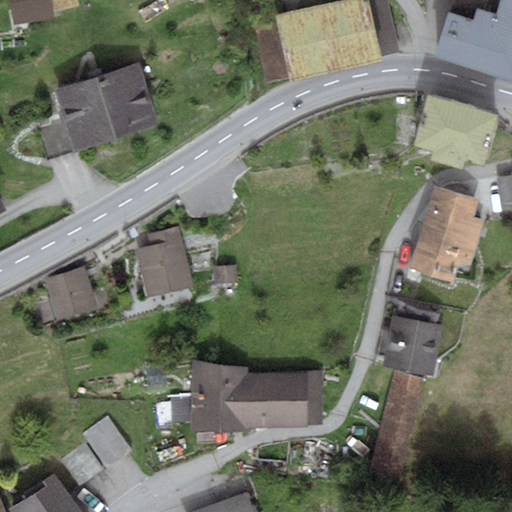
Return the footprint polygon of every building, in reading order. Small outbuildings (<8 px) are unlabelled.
[(50,0),(9,0),(14,23),(53,17),(50,0)] [(77,0),(52,0),(56,12),(79,5),(77,0)] [(387,0),(338,0),(275,14),(253,27),(266,82),(289,77),(290,80),(381,60),(379,55),(397,52),(387,0)] [(511,79),(511,0),(503,0),(499,12),(471,3),(467,16),(445,9),(429,56),(511,83),(511,79)] [(448,0),(445,9),(467,16),(471,3),(499,12),(503,0),(448,0)] [(158,125),(139,63),(55,89),(65,120),(74,151),(158,125)] [(499,113),(427,93),(413,145),(433,151),(430,159),(462,168),(465,159),(485,164),(499,113)] [(74,151),(65,120),(39,127),(49,159),(74,151)] [(511,172),(511,173),(511,175),(495,177),(500,203),(511,201),(511,172)] [(436,187),(424,229),(476,244),(483,220),(472,217),(477,199),(436,187)] [(147,233),(150,245),(137,248),(148,295),(194,285),(180,226),(147,233)] [(470,267),(476,244),(424,229),(411,268),(451,280),(457,263),(470,267)] [(236,265),(214,266),(215,284),(238,283),(236,265)] [(84,267),(45,278),(57,319),(96,307),(84,267)] [(382,365),(433,375),(443,326),(392,316),(382,365)] [(247,373),(247,367),(192,359),(192,393),(170,394),(172,422),(192,422),(192,430),(248,431),(248,428),(247,373)] [(322,372),(247,373),(248,428),(307,427),(307,425),(322,424),(322,372)] [(419,383),(394,377),(371,463),(396,469),(419,383)] [(131,450),(108,417),(84,434),(107,466),(131,450)] [(84,443),(61,460),(80,485),(103,468),(84,443)] [(44,486),(11,510),(12,511),(81,511),(54,473),(41,482),(44,486)] [(253,511),(247,493),(191,511),(253,511)]
